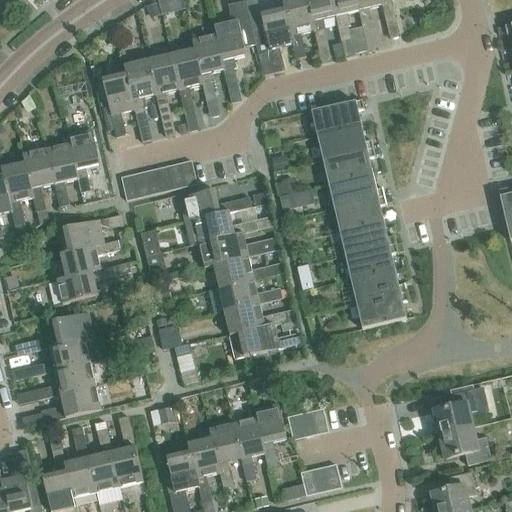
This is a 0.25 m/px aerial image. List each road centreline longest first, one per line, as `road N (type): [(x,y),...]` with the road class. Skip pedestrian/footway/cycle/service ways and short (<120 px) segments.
road 1 (residential): [(123,161),(235,137),(242,115),(275,88),(478,42)]
road 2 (residential): [(430,208),(463,199),(461,134),(478,42)]
road 3 (residential): [(0,85),(37,46),(105,0)]
